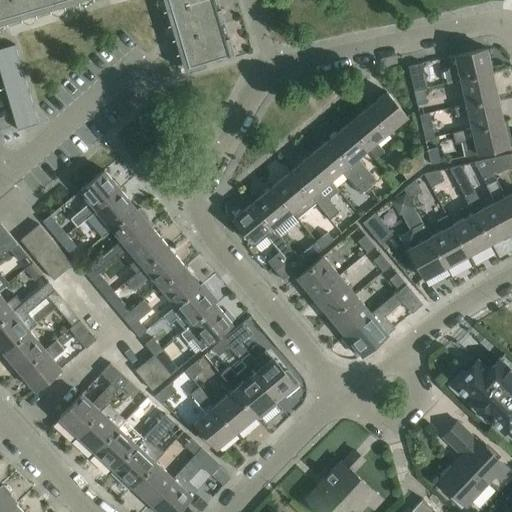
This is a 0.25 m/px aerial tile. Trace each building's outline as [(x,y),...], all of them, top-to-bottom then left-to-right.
[(0,0),(0,23),(25,16),(80,0),(164,0),(185,70),(197,67),(205,64),(204,60),(228,52),(212,0),(0,0)] [(14,44),(0,48),(0,69),(18,128),(24,126),(34,123),(38,122),(14,44)] [(448,71),(445,71),(447,84),(463,80),(494,73),(489,48),(457,55),(448,58),(450,67),(448,71)] [(423,63),(409,67),(415,91),(424,89),(425,89),(429,88),(423,63)] [(494,73),(463,80),(468,104),(468,105),(499,98),(494,73)] [(424,89),(415,91),(418,105),(428,103),(425,89),(424,89)] [(388,92),(369,108),(390,133),(409,117),(408,117),(388,92)] [(468,104),(455,107),(457,118),(470,115),(473,129),(505,122),(499,98),(468,105),(468,104)] [(369,108),(350,124),(370,149),(377,157),(384,151),(377,143),(390,133),(369,108)] [(430,113),(420,115),(426,140),(436,138),(430,113)] [(466,130),(454,133),(456,143),(468,140),(476,139),(479,154),(510,147),(511,146),(511,136),(511,131),(507,131),(505,122),(473,129),(466,130)] [(350,124),(331,139),(370,187),(378,180),(360,158),(370,149),(350,124)] [(331,139),(312,155),(332,180),(343,171),(362,194),(370,187),(331,139)] [(438,148),(428,150),(431,165),(441,162),(438,148)] [(412,160),(411,161),(412,163),(413,162),(420,170),(426,165),(423,151),(412,160)] [(511,154),(476,162),(497,202),(511,229),(511,193),(506,197),(493,172),(511,168),(511,154)] [(312,155),(292,171),(318,202),(332,219),(340,212),(329,199),(340,189),(332,180),(312,155)] [(412,163),(401,172),(408,179),(420,170),(413,162),(412,163)] [(462,166),(450,168),(467,197),(471,204),(470,205),(492,244),(511,232),(511,229),(497,202),(484,209),(475,192),(462,166)] [(91,202),(72,219),(78,226),(98,210),(122,190),(106,170),(82,191),(91,202)] [(292,171),(273,187),(293,212),(298,218),(318,202),(292,171)] [(440,171),(425,174),(432,188),(445,180),(440,171)] [(417,180),(404,190),(410,199),(423,191),(417,180)] [(273,187),(254,202),(275,227),(293,212),(273,187)] [(106,221),(87,236),(94,245),(114,229),(138,209),(122,190),(98,210),(106,221)] [(405,193),(391,201),(399,215),(402,214),(413,207),(405,193)] [(245,205),(230,218),(242,233),(245,231),(255,244),(266,235),(288,261),(276,270),(277,272),(285,281),(306,264),(299,256),(298,257),(296,254),(274,228),(275,227),(254,202),(248,208),(245,205)] [(465,219),(453,226),(470,256),(492,244),(470,205),(461,210),(465,219)] [(100,258),(84,271),(92,279),(99,273),(130,248),(154,228),(147,219),(149,218),(150,217),(141,207),(138,209),(114,229),(122,240),(100,258)] [(375,214),(364,223),(381,243),(391,234),(375,214)] [(443,231),(431,237),(448,268),(470,256),(453,226),(447,214),(437,220),(443,231)] [(51,216),(44,222),(60,242),(68,235),(51,216)] [(421,243),(409,250),(425,280),(448,268),(431,237),(423,222),(413,228),(421,243)] [(0,257),(10,249),(18,243),(1,223),(0,224),(0,244),(0,257)] [(41,225),(23,240),(38,259),(48,252),(57,244),(41,225)] [(154,228),(130,248),(138,258),(130,264),(138,273),(138,274),(146,267),(170,247),(154,228)] [(328,233),(318,241),(324,249),(335,240),(328,233)] [(68,235),(60,242),(69,253),(77,246),(68,235)] [(366,235),(359,242),(368,253),(376,247),(366,235)] [(318,241),(299,256),(306,264),(324,249),(318,241)] [(18,243),(10,249),(11,251),(19,261),(27,255),(19,244),(18,243)] [(57,244),(48,252),(65,272),(74,264),(57,244)] [(138,273),(127,282),(135,291),(153,276),(162,287),(186,266),(170,247),(146,267),(138,274),(138,273)] [(48,252),(38,259),(55,280),(65,272),(48,252)] [(382,254),(374,261),(384,273),(392,266),(382,254)] [(325,256),(300,278),(316,297),(341,276),(325,256)] [(34,262),(26,269),(35,281),(43,274),(34,262)] [(186,266),(162,287),(178,306),(202,285),(186,266)] [(0,290),(10,282),(2,273),(0,274),(0,290)] [(99,273),(92,279),(108,299),(115,293),(99,273)] [(398,273),(390,280),(399,291),(407,285),(398,273)] [(341,276),(316,297),(331,316),(357,295),(341,276)] [(23,303),(0,322),(0,347),(4,352),(30,330),(21,319),(49,296),(57,307),(65,301),(49,282),(24,304),(23,303)] [(178,306),(164,317),(170,324),(176,319),(185,330),(193,324),(193,325),(218,304),(217,303),(218,302),(218,299),(211,291),(208,291),(207,292),(202,285),(178,306)] [(372,313),(347,334),(363,354),(388,333),(379,322),(385,316),(403,302),(413,313),(423,304),(407,285),(399,291),(378,308),(372,313)] [(0,293),(0,322),(23,303),(17,296),(8,303),(0,293)] [(115,293),(108,299),(124,318),(131,312),(115,293)] [(357,295),(331,316),(347,334),(372,313),(357,295)] [(65,301),(57,307),(73,326),(81,320),(65,301)] [(131,312),(124,318),(140,337),(147,330),(139,320),(152,309),(145,301),(131,312)] [(185,330),(181,333),(189,342),(193,339),(202,350),(209,344),(234,324),(234,323),(218,304),(193,325),(193,324),(185,330)] [(73,326),(70,329),(87,349),(98,340),(81,320),(73,326)] [(245,323),(225,339),(232,346),(231,347),(247,366),(247,365),(276,400),(283,395),(284,396),(287,396),(299,386),(300,383),(289,370),(286,370),(285,370),(274,357),(274,358),(267,349),(255,359),(242,343),(253,334),(254,333),(245,323)] [(30,330),(4,352),(20,371),(46,349),(30,330)] [(154,338),(146,344),(153,353),(155,356),(163,350),(154,338)] [(225,339),(213,349),(220,356),(231,347),(232,346),(225,339)] [(46,349),(20,371),(36,391),(63,369),(54,358),(64,349),(57,340),(46,349)] [(163,350),(155,356),(172,375),(179,369),(163,350)] [(155,356),(146,363),(162,383),(172,375),(155,356)] [(458,375),(451,382),(474,403),(511,438),(511,371),(508,368),(499,359),(490,368),(479,358),(474,363),(471,361),(458,375)] [(186,371),(192,379),(204,369),(198,361),(186,371)] [(146,363),(136,370),(153,390),(162,383),(146,363)] [(84,393),(61,419),(79,437),(103,411),(123,388),(124,389),(131,381),(111,364),(102,374),(112,383),(94,402),(84,393)] [(231,368),(222,375),(234,391),(235,390),(257,416),(276,400),(247,365),(247,366),(236,375),(231,368)] [(131,381),(124,389),(134,398),(141,390),(131,381)] [(171,383),(155,396),(163,403),(177,391),(171,383)] [(200,388),(192,394),(207,413),(196,422),(218,449),(238,432),(216,406),(200,388)] [(234,391),(216,406),(238,432),(257,416),(235,390),(234,391)] [(148,397),(141,405),(158,421),(160,422),(166,414),(148,397)] [(103,411),(79,437),(98,453),(121,428),(103,411)] [(166,414),(160,422),(168,429),(175,422),(166,414)] [(147,437),(116,470),(122,477),(121,478),(121,481),(128,487),(130,487),(132,486),(134,487),(158,462),(156,460),(160,456),(151,448),(168,429),(160,422),(158,421),(145,435),(147,437)] [(464,455),(440,481),(466,505),(495,474),(502,481),(511,471),(479,440),(477,441),(457,422),(444,436),(464,455)] [(121,428),(98,453),(116,470),(147,437),(145,435),(137,428),(130,436),(121,428)] [(192,438),(185,445),(196,456),(203,448),(192,438)] [(176,479),(152,504),(160,511),(179,511),(194,496),(193,495),(199,489),(189,481),(202,467),(212,476),(221,466),(203,448),(196,456),(175,478),(176,479)] [(343,462),(309,499),(322,511),(357,511),(366,503),(375,511),(385,500),(376,492),(355,472),(366,460),(355,450),(344,463),(343,462)] [(158,462),(134,487),(152,504),(176,479),(175,478),(158,462)] [(0,511),(10,511),(18,506),(10,497),(12,496),(12,493),(6,486),(3,486),(1,487),(0,488),(0,511)] [(200,497),(194,504),(202,511),(209,504),(200,497)] [(409,507),(404,511),(438,511),(423,498),(412,510),(409,507)]
